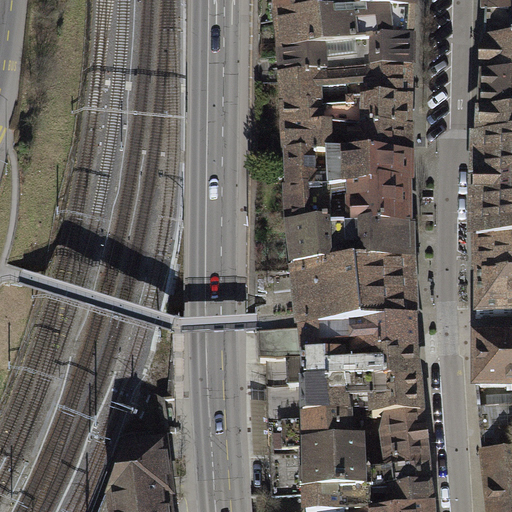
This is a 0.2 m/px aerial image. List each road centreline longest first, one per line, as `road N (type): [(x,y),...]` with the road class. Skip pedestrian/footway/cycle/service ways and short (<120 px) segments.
road 1 (residential): [(464,0),(448,314),(461,511)]
road 2 (secondary): [(216,0),(214,339),(224,511)]
